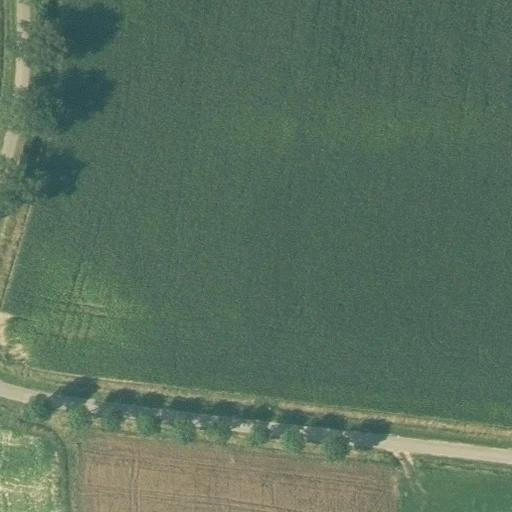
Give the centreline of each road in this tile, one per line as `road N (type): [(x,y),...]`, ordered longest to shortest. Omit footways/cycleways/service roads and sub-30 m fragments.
road 1 (unclassified): [(511,460),(42,401),(0,388)]
road 2 (unclassified): [(0,180),(15,119),(19,0)]
